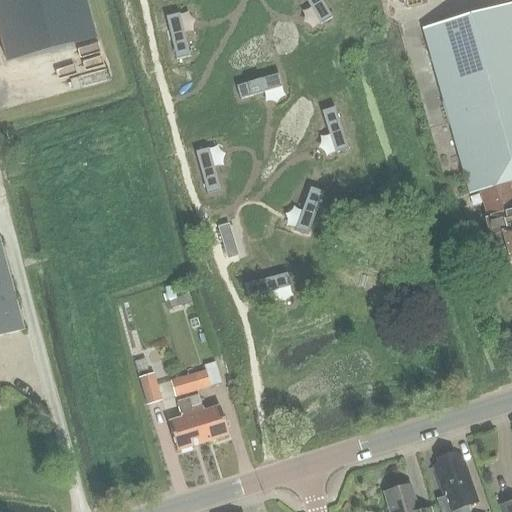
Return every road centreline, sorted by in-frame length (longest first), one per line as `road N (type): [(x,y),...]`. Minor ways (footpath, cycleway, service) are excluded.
road 1 (secondary): [(303,470),(511,403)]
road 2 (secondary): [(168,511),(303,470)]
